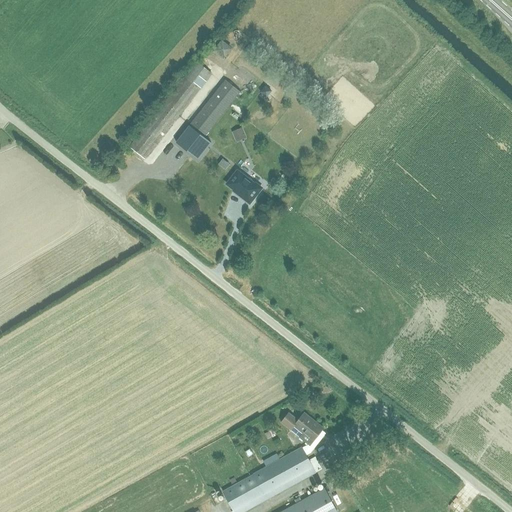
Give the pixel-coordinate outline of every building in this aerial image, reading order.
[(214,51),(224,59),(233,48),(222,40),(214,51)] [(198,62),(187,76),(129,147),(143,159),(212,74),(198,62)] [(226,78),(189,124),(204,136),(241,89),(226,78)] [(272,91),(266,86),(262,90),(269,96),(272,91)] [(189,125),(175,143),(197,160),(211,143),(203,137),(189,125)] [(242,128),(233,132),(237,142),(246,138),(242,128)] [(191,160),(185,163),(190,173),(196,170),(191,160)] [(250,203),(262,188),(255,183),(255,184),(237,171),(227,184),(237,192),(237,193),(250,203)] [(289,413),(281,422),(291,430),(291,431),(298,437),(300,438),(310,446),(313,442),(324,428),(319,424),(317,426),(314,422),(315,421),(304,412),(298,420),(289,413)] [(272,429),(264,433),(267,439),(271,437),(271,438),(275,436),(272,429)] [(246,456),(252,453),(249,447),(243,450),(246,456)] [(253,475),(223,492),(233,511),(240,511),(266,498),(314,471),(302,448),(280,460),(276,453),(263,461),(266,467),(253,475)] [(321,478),(326,474),(320,467),(314,472),(323,484),(325,483),(321,478)] [(337,511),(324,488),(279,511),(337,511)]
